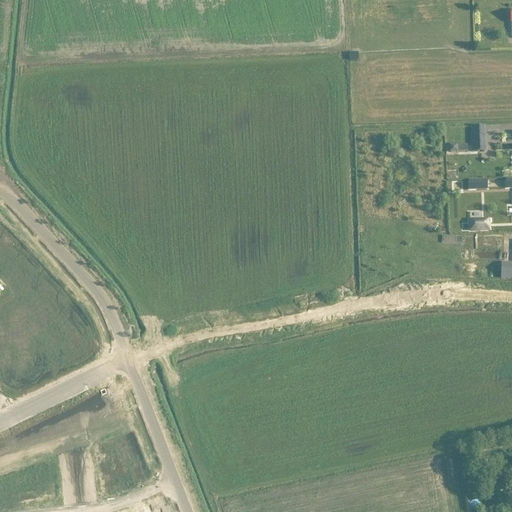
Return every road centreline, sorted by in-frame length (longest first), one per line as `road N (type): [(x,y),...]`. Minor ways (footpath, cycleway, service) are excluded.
road 1 (tertiary): [(0,189),(104,301),(127,361)]
road 2 (residential): [(127,361),(0,416)]
road 3 (tertiary): [(127,361),(173,478)]
